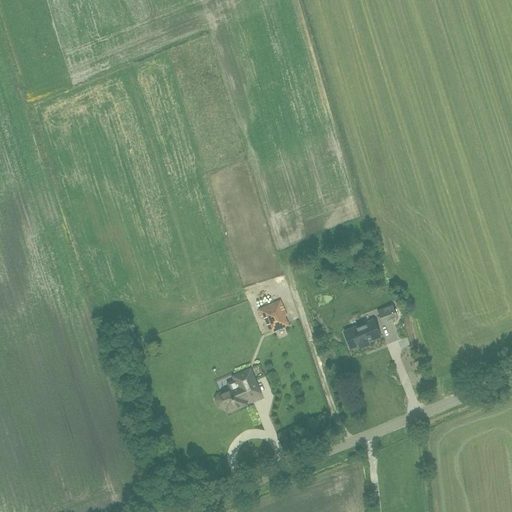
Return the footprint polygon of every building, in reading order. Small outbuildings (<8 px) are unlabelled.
[(278,302),(259,310),(262,316),(264,315),(271,332),(288,325),(278,302)] [(379,315),(384,322),(396,314),(391,307),(379,315)] [(380,336),(374,320),(344,331),(350,347),(359,344),(360,346),(368,343),(367,341),(380,336)] [(386,345),(359,356),(365,373),(393,362),(386,345)] [(227,409),(228,412),(231,411),(231,410),(235,408),(235,409),(239,407),(241,404),(243,403),(245,398),(252,395),(247,386),(255,382),(250,369),(233,376),(238,388),(218,396),(217,401),(219,408),(224,410),(227,409)] [(253,394),(254,403),(268,401),(266,391),(253,394)]
